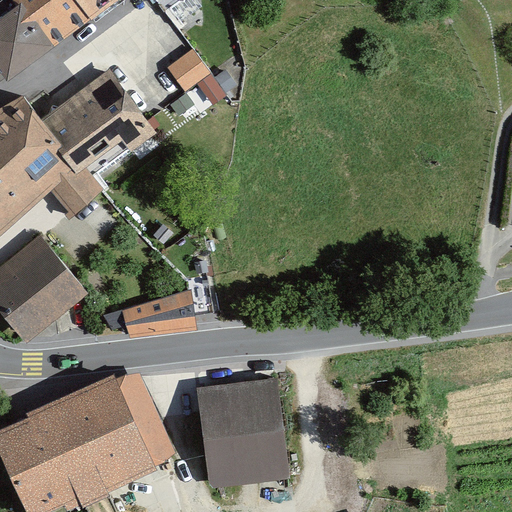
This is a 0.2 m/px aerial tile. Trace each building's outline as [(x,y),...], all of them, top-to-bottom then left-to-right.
[(14,0),(0,0),(0,75),(4,81),(50,48),(14,0)] [(14,0),(50,48),(55,44),(69,35),(87,22),(71,0),(14,0)] [(71,0),(87,22),(116,0),(71,0)] [(191,47),(167,66),(205,111),(228,91),(191,47)] [(85,87),(37,122),(79,174),(119,142),(129,156),(155,136),(146,124),(106,71),(85,87)] [(18,98),(0,108),(0,238),(46,193),(68,219),(97,196),(79,174),(37,122),(18,98)] [(40,236),(0,266),(0,317),(22,345),(86,295),(49,248),(40,236)] [(186,300),(105,318),(108,337),(193,326),(186,300)] [(135,373),(0,433),(0,460),(23,511),(75,511),(99,502),(177,466),(150,406),(135,373)] [(276,380),(197,390),(210,489),(289,479),(276,380)]
